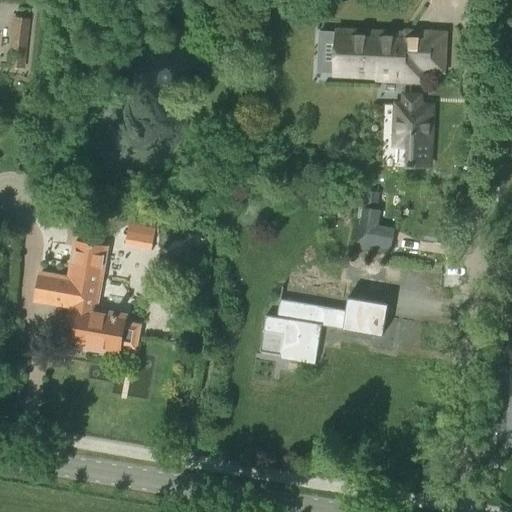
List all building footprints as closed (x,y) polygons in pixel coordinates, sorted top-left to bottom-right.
[(31,19),(14,16),(8,63),(24,65),(31,19)] [(379,78),(423,80),(424,63),(444,64),(446,34),(414,33),(414,35),(338,32),(336,74),(379,75),(379,78)] [(398,104),(397,145),(432,147),(433,106),(421,105),(421,96),(407,96),(406,105),(398,104)] [(328,205),(349,209),(351,195),(330,192),(328,205)] [(376,227),(379,211),(363,208),(358,240),(390,246),(392,230),(376,227)] [(125,245),(151,250),(154,232),(128,227),(125,245)] [(70,278),(41,273),(36,300),(72,307),(70,319),(76,320),(72,343),(119,352),(119,348),(137,351),(142,324),(124,321),(125,317),(89,310),(90,305),(96,306),(107,248),(77,242),(70,278)] [(347,310),(281,299),(278,317),(266,316),(264,331),(285,335),(281,358),(316,363),(320,339),(314,338),(316,324),(383,335),(388,304),(349,298),(347,310)] [(511,304),(502,304),(501,323),(511,323),(511,304)] [(489,445),(509,446),(511,394),(511,366),(493,366),(489,445)]
